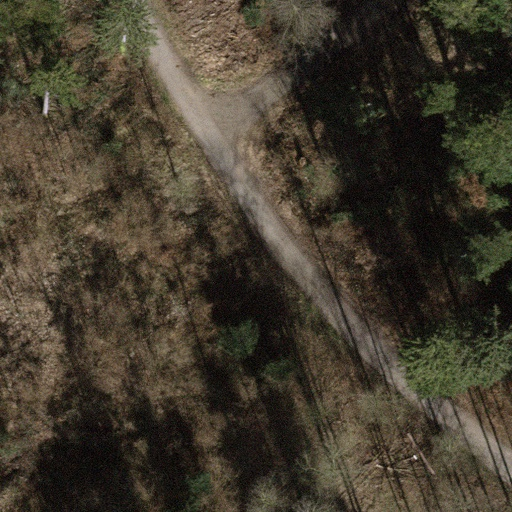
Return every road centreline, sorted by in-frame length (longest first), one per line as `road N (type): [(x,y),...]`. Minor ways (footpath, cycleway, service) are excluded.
road 1 (track): [(511,467),(415,392),(211,142),(130,0)]
road 2 (track): [(394,0),(211,142)]
